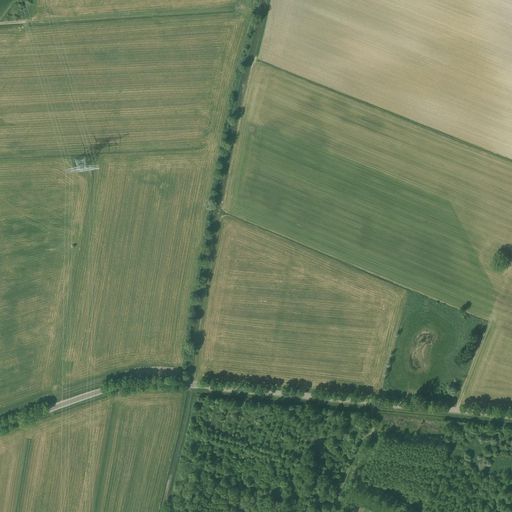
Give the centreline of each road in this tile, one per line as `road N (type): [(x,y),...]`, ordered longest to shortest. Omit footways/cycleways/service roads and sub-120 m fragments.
road 1 (tertiary): [(511,416),(188,385)]
road 2 (tertiary): [(0,426),(97,391),(188,385)]
